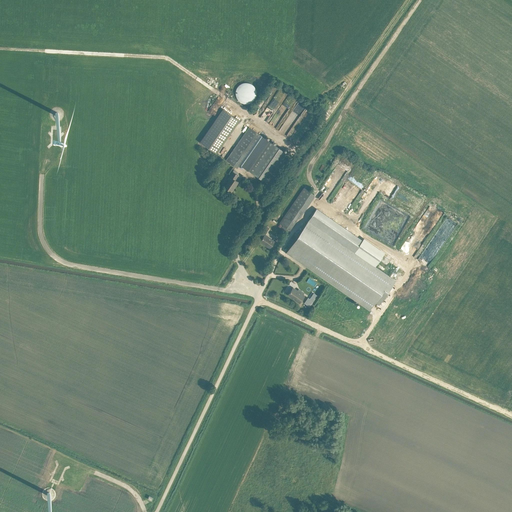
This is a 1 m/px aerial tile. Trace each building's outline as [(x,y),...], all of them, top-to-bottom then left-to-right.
[(223,109),(200,142),(216,153),(239,121),(223,109)] [(249,127),(229,156),(226,160),(236,167),(259,133),(249,127)] [(261,135),(240,165),(248,170),(269,184),(272,180),(289,155),(268,140),(261,135)] [(229,180),(224,187),(231,191),(238,182),(233,178),(236,174),(238,175),(233,171),(228,179),(229,180)] [(403,268),(337,223),(307,267),(370,310),(376,302),(380,305),(403,268)] [(269,248),(274,241),(265,234),(260,241),(266,245),(265,245),(269,248)] [(304,295),(297,290),(293,287),(288,294),(294,299),(299,303),(304,295)] [(310,299),(308,297),(304,303),(309,306),(317,295),(314,293),(310,299)]
